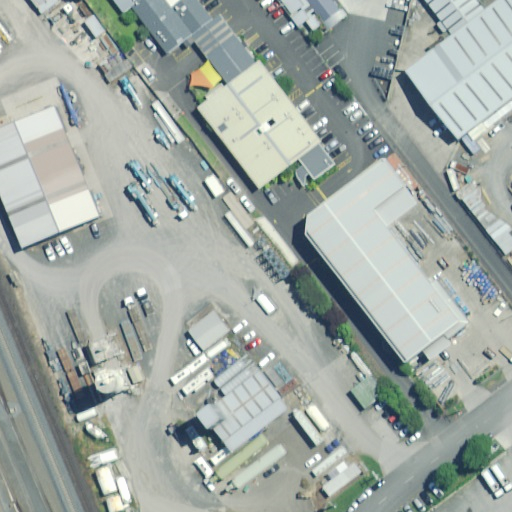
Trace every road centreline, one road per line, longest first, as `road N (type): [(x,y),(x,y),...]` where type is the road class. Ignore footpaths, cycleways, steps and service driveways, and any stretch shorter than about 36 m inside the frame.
road 1 (unknown): [(384,498),(245,312),(156,248)]
road 2 (unclassified): [(511,401),(373,511)]
